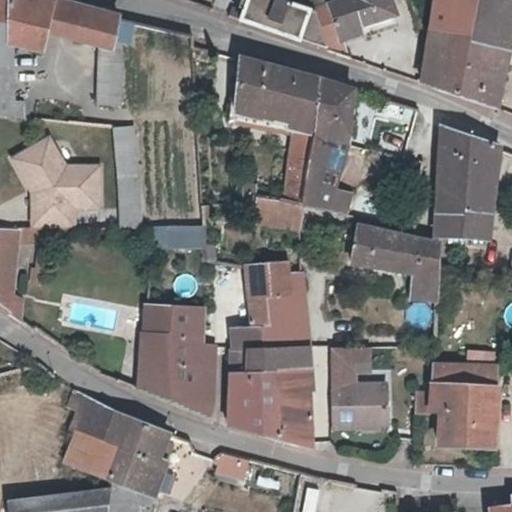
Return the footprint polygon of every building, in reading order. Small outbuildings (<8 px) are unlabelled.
[(0,0),(0,113),(23,116),(23,105),(10,103),(18,47),(21,28),(76,44),(112,54),(119,24),(120,22),(37,0),(0,0)] [(315,10),(311,0),(299,0),(302,7),(280,0),(247,0),(244,10),(235,8),(231,17),(329,51),(315,10)] [(334,0),(335,3),(315,10),(329,51),(348,58),(343,40),(362,34),(359,27),(379,19),(376,13),(394,6),(391,0),(334,0)] [(498,109),(503,86),(484,82),(490,50),(506,53),(511,21),(511,0),(434,0),(424,84),(433,88),(493,106),(498,109)] [(359,27),(362,34),(399,22),(394,6),(376,13),(379,19),(359,27)] [(21,28),(18,47),(71,61),(76,44),(21,28)] [(484,82),(503,86),(508,62),(505,61),(506,53),(490,50),(484,82)] [(242,59),(237,106),(287,119),(286,125),(314,133),(322,82),(242,59)] [(322,82),(314,133),(313,141),(308,171),(302,210),(326,214),(332,193),(346,144),(348,144),(354,92),(322,82)] [(287,119),(237,106),(234,119),(313,141),(314,133),(286,125),(287,119)] [(114,126),(115,157),(135,156),(133,125),(114,126)] [(487,237),(500,148),(443,126),(442,136),(436,188),(435,238),(487,237)] [(45,140),(23,154),(33,170),(21,178),(30,193),(31,193),(39,193),(40,208),(31,208),(31,228),(67,228),(73,228),(72,208),(98,208),(97,167),(62,167),(45,140)] [(23,154),(10,162),(21,178),(33,170),(23,154)] [(291,167),(285,206),(300,209),(302,210),(308,171),(291,167)] [(256,207),(256,201),(257,189),(246,189),(245,207),(256,207)] [(39,193),(31,193),(31,208),(40,208),(39,193)] [(350,196),(332,193),(326,214),(346,218),(350,196)] [(295,230),(300,209),(285,206),(256,201),(256,207),(253,222),(295,230)] [(412,212),(401,210),(397,229),(408,231),(412,212)] [(203,226),(169,227),(170,245),(204,246),(203,226)] [(21,243),(68,242),(67,228),(31,228),(21,229),(21,243)] [(21,229),(0,229),(0,311),(9,318),(8,298),(14,302),(18,243),(21,243),(21,229)] [(435,248),(435,245),(358,232),(353,265),(394,272),(434,279),(435,263),(435,248)] [(46,247),(39,245),(35,269),(42,270),(46,247)] [(204,246),(170,245),(170,260),(205,261),(204,246)] [(244,351),(270,349),(267,318),(266,309),(293,307),(291,293),(290,281),(289,267),(240,266),(244,282),(254,281),(257,299),(247,299),(253,327),(232,329),(232,352),(244,351)] [(31,282),(41,284),(42,270),(35,269),(33,269),(31,282)] [(434,279),(394,272),(391,295),(434,303),(434,295),(434,279)] [(291,293),(293,307),(305,305),(302,280),(290,281),(291,293)] [(254,281),(244,282),(247,299),(257,299),(254,281)] [(14,302),(8,298),(9,318),(21,326),(22,306),(14,302)] [(170,335),(171,307),(148,305),(146,333),(170,335)] [(297,347),(309,346),(305,305),(293,307),(297,347)] [(201,370),(200,354),(200,349),(200,309),(171,307),(170,335),(180,334),(179,368),(201,370)] [(270,349),(297,347),(293,307),(266,309),(267,318),(270,349)] [(212,402),(213,371),(201,370),(179,368),(180,334),(170,335),(146,333),(142,332),(139,365),(142,366),(141,392),(164,402),(187,412),(187,393),(201,394),(202,399),(212,402)] [(300,367),(310,366),(309,346),(297,347),(270,349),(244,351),(245,372),(278,370),(278,393),(301,393),(300,367)] [(352,371),(352,347),(331,346),(327,346),(330,429),(386,427),(384,383),(367,384),(352,384),(352,371)] [(367,348),(352,347),(352,371),(367,371),(367,348)] [(279,442),(278,393),(278,370),(245,372),(244,351),(232,352),(229,352),(227,427),(251,434),(279,442)] [(310,393),(310,366),(300,367),(301,393),(307,392),(310,393)] [(431,395),(430,418),(442,418),(437,446),(491,447),(493,399),(493,379),(492,370),(432,368),(431,383),(431,395)] [(101,442),(116,412),(103,404),(91,397),(76,391),(67,409),(86,418),(65,464),(107,481),(120,452),(101,442)] [(301,393),(278,393),(279,442),(310,448),(307,392),(301,393)] [(206,419),(212,402),(202,399),(201,394),(187,393),(187,412),(206,419)] [(418,417),(430,418),(431,395),(418,395),(418,417)] [(120,452),(107,481),(149,499),(178,436),(116,412),(101,442),(120,452)] [(305,487),(300,511),(313,511),(317,488),(305,487)] [(7,511),(105,511),(107,489),(7,506),(7,511)] [(493,511),(511,511),(511,498),(499,499),(499,508),(493,509),(493,511)]
